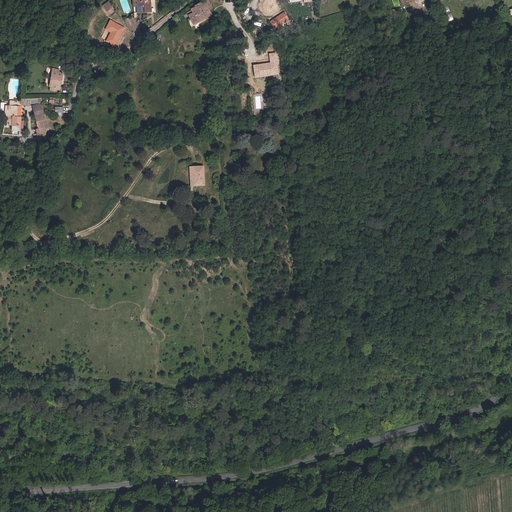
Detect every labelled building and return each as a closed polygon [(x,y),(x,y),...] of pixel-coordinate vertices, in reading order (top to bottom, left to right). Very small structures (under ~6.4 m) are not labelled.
[(153,12),(151,0),(134,0),(136,14),(153,12)] [(211,14),(209,9),(212,7),(207,0),(205,0),(194,6),(195,7),(191,9),(192,10),(187,13),(193,24),(211,14)] [(114,10),(110,4),(105,8),(109,13),(114,10)] [(271,21),(283,13),(282,11),(269,19),(271,21)] [(274,28),(287,19),(283,13),(271,21),(274,28)] [(114,46),(124,28),(109,21),(105,30),(110,32),(105,42),(114,46)] [(159,39),(162,37),(160,34),(157,36),(151,40),(154,43),(156,41),(157,42),(160,40),(159,39)] [(280,74),(277,53),(268,54),(269,63),(253,65),(255,77),(280,74)] [(59,92),(62,73),(58,72),(59,70),(52,68),(48,90),(59,92)] [(42,103),(42,98),(19,98),(18,101),(7,100),(7,105),(3,105),(2,125),(12,125),(11,130),(18,131),(18,134),(22,134),(21,131),(23,131),(23,120),(19,120),(19,105),(31,106),(42,103)] [(51,134),(42,103),(31,106),(38,128),(36,129),(38,138),(51,134)] [(204,184),(203,166),(188,167),(189,184),(204,184)]
